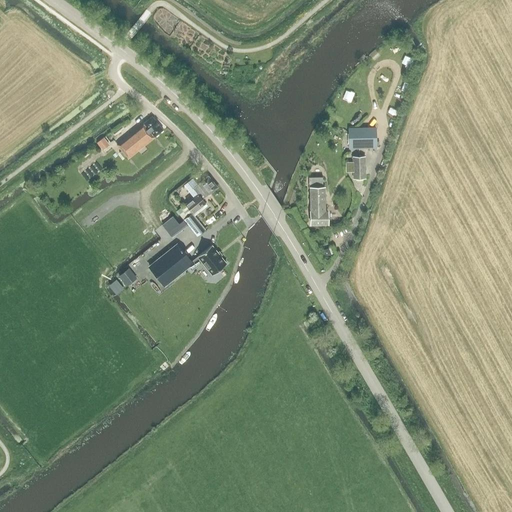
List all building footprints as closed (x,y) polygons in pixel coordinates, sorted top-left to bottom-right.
[(163,130),(152,116),(117,145),(128,158),(163,130)] [(349,147),(376,147),(376,132),(349,132),(349,147)] [(109,145),(104,137),(97,142),(103,149),(109,145)] [(353,179),(366,178),(366,156),(352,157),(353,179)] [(193,213),(193,214),(206,204),(202,199),(218,187),(209,175),(197,185),(203,192),(199,195),(198,194),(185,204),(193,213)] [(328,210),(326,210),(325,186),(310,187),(310,210),(310,225),(329,225),(328,210)] [(206,229),(199,221),(193,214),(193,213),(184,220),(197,236),(206,229)] [(178,245),(150,268),(164,285),(188,265),(192,262),(178,245)] [(192,262),(188,265),(192,270),(202,262),(213,275),(227,264),(212,245),(198,256),(198,257),(192,262)] [(119,272),(127,283),(134,278),(126,267),(119,272)]
